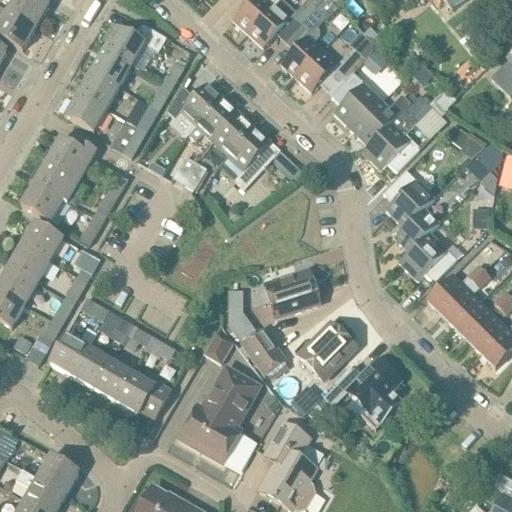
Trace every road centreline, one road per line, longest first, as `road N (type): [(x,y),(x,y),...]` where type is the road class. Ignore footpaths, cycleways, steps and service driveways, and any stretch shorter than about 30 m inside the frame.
road 1 (residential): [(511,443),(377,310),(359,277),(346,189),(319,150),(159,0)]
road 2 (residential): [(0,169),(99,0)]
road 3 (residential): [(110,511),(115,482),(0,380)]
